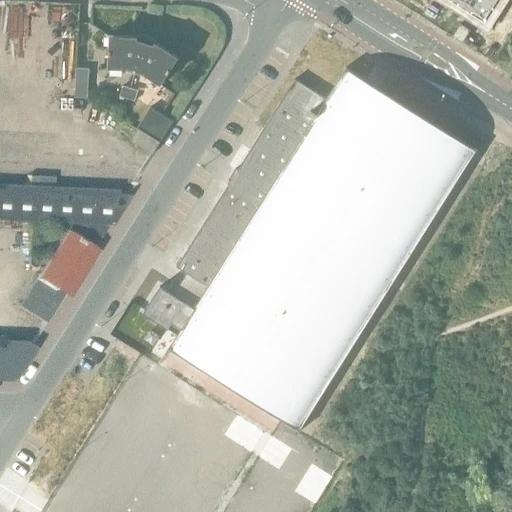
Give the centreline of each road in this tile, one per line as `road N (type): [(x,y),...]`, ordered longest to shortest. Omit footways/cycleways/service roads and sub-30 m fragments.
road 1 (unclassified): [(11,425),(280,18)]
road 2 (tertiary): [(511,112),(335,0)]
road 3 (unknown): [(87,511),(166,401)]
